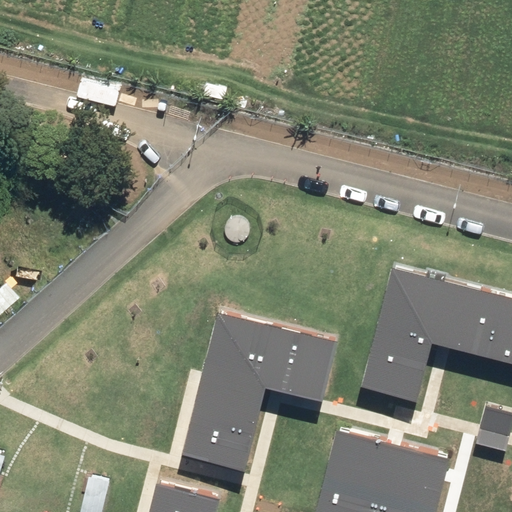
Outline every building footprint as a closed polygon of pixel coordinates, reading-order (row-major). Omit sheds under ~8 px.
[(511,286),(395,255),(363,377),(422,393),(438,331),(447,333),(511,350),(511,286)] [(220,297),(184,436),(250,452),(270,374),(333,390),(349,330),(220,297)] [(511,402),(488,396),(480,427),(508,434),(511,415),(511,402)] [(393,438),(333,424),(311,511),(438,511),(453,453),(393,438)] [(215,511),(222,486),(160,471),(150,511),(215,511)]
